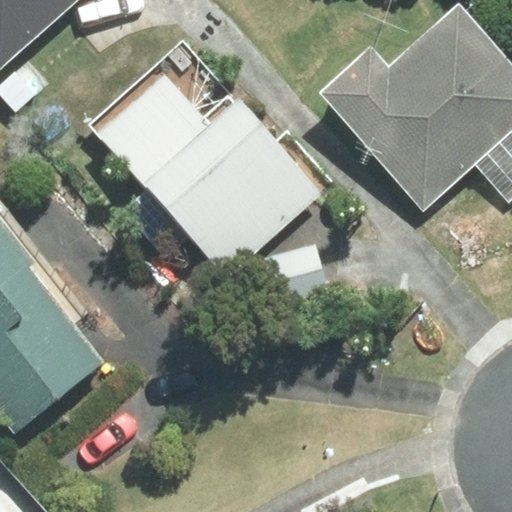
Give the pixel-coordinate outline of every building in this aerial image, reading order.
[(0,0),(0,67),(74,0),(0,0)] [(362,47),(311,93),(418,211),(472,163),(506,201),(511,194),(511,73),(449,5),(380,67),(362,47)] [(154,69),(88,129),(224,279),(316,196),(227,97),(199,122),(154,69)] [(0,418),(12,434),(98,363),(27,276),(34,270),(0,227),(0,418)] [(310,250),(247,266),(259,312),(323,296),(310,250)]
